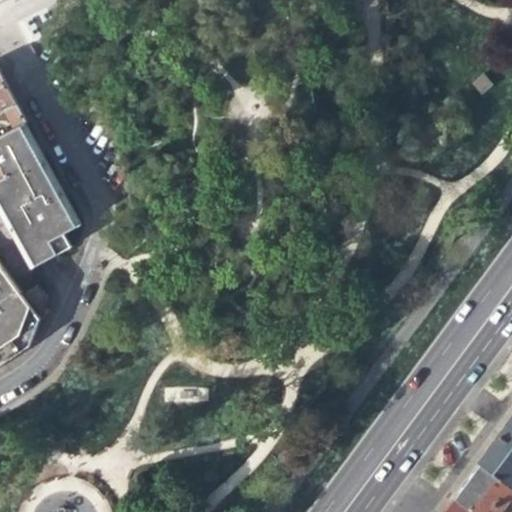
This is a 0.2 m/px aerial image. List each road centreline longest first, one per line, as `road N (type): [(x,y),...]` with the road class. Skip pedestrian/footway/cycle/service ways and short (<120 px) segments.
road 1 (residential): [(0,30),(101,225),(30,368),(0,386)]
road 2 (primary): [(339,511),(511,278)]
